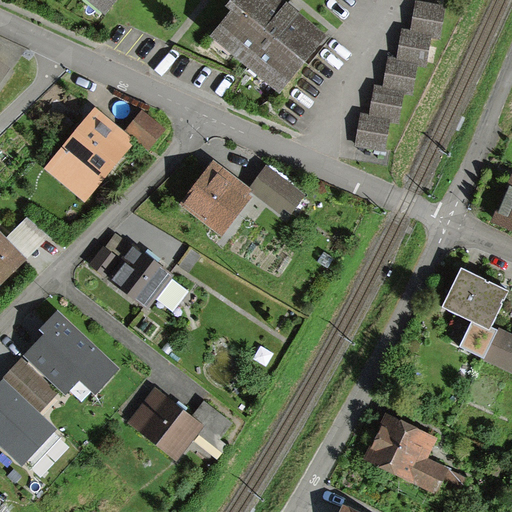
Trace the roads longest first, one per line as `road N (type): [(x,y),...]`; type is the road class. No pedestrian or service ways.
road 1 (residential): [(448,222),(296,511)]
road 2 (residential): [(0,327),(179,153),(204,117)]
road 3 (residential): [(448,222),(204,117)]
road 4 (residential): [(204,117),(0,22)]
road 5 (residential): [(511,64),(448,222)]
